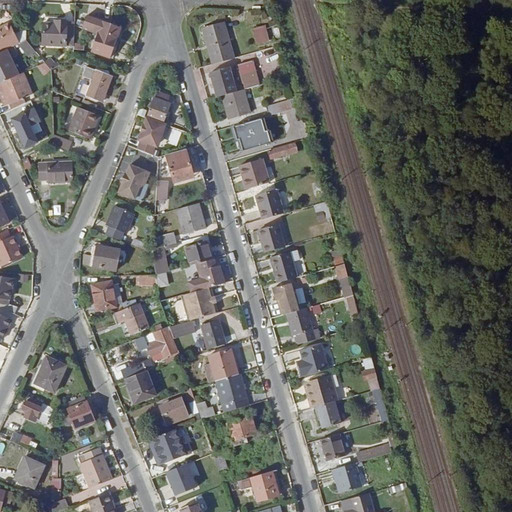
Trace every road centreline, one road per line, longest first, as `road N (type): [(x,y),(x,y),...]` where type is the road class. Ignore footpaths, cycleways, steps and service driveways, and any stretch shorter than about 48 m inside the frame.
road 1 (residential): [(164,7),(312,511)]
road 2 (residential): [(55,273),(164,7)]
road 3 (residential): [(55,273),(151,511)]
road 4 (track): [(322,0),(511,10)]
road 5 (residential): [(0,398),(55,273)]
road 6 (residential): [(55,273),(0,148)]
